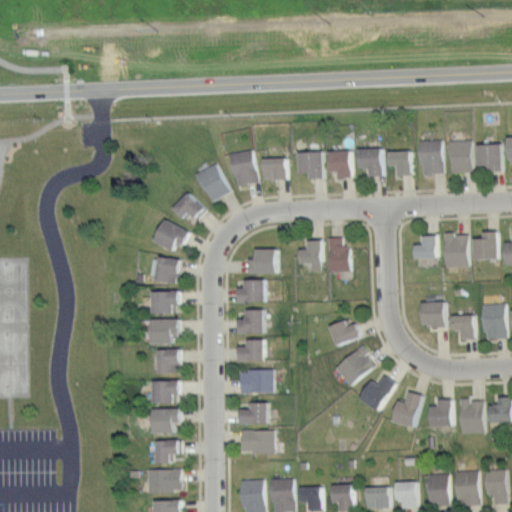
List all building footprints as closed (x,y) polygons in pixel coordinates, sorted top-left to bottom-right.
[(503,157),(511,156),(511,133),(503,133),(503,157)] [(421,139),(423,174),(448,173),(446,138),(421,139)] [(452,139),(453,172),(476,171),(474,138),(452,139)] [(480,143),(481,165),(491,164),(491,171),(506,170),(505,142),(480,143)] [(232,151),(256,147),(262,182),(241,186),(239,175),(236,175),(232,151)] [(361,147),(363,167),(372,167),(373,176),(387,175),(385,147),(361,147)] [(332,150),(332,171),(342,170),(342,176),(356,176),(354,149),(332,150)] [(392,150),(392,165),(400,164),(400,174),(415,174),(414,149),(392,150)] [(301,151),(303,172),(313,171),(313,177),(327,177),(327,150),(301,151)] [(266,158),(267,179),(292,178),(290,156),(266,158)] [(198,173),(219,161),(234,190),(215,201),(198,173)] [(177,206),(191,192),(209,208),(200,218),(192,211),(187,217),(177,206)] [(158,239),(169,217),(194,231),(187,243),(182,240),(176,249),(158,239)] [(511,226),(510,227),(510,239),(501,240),(502,261),(511,260),(511,226)] [(477,258),(503,258),(502,230),(486,230),(487,236),(477,237),(477,258)] [(446,232),(448,266),(472,266),(472,232),(446,232)] [(418,243),(419,257),(440,256),(441,234),(425,234),(426,242),(418,243)] [(330,236),(333,270),(354,269),(351,244),(346,244),(345,235),(330,236)] [(302,247),(304,262),(312,262),(312,268),(323,268),(323,261),(325,260),(325,240),(311,239),(311,247),(302,247)] [(252,258),(252,272),(280,272),(280,248),(259,247),(259,258),(252,258)] [(158,279),(162,255),(184,259),(179,281),(158,279)] [(241,287),(248,286),(248,278),(268,278),(269,300),(242,300),(241,287)] [(156,290),(156,312),(179,312),(179,302),(183,303),(183,289),(156,290)] [(426,300),(448,300),(450,325),(429,326),(429,323),(425,323),(426,300)] [(485,302),(509,302),(509,341),(491,340),(489,330),(486,330),(485,302)] [(242,317),(242,332),(267,332),(267,308),(251,308),(251,317),(242,317)] [(455,314),(456,328),(465,328),(465,338),(479,337),(478,313),(455,314)] [(156,318),(157,343),(176,342),(176,332),(182,332),(183,317),(156,318)] [(333,325),(339,344),(365,335),(360,322),(352,325),(350,319),(333,325)] [(241,345),(242,360),(268,359),(268,337),(250,338),(251,344),(241,345)] [(338,366),(353,384),(379,364),(369,354),(373,351),(365,344),(338,366)] [(161,347),(161,371),(183,371),(183,348),(161,347)] [(243,371),(243,393),(276,391),(276,368),(250,368),(250,370),(243,371)] [(363,397),(376,378),(383,383),(389,374),(400,382),(382,409),(363,397)] [(156,379),(156,401),(179,401),(179,394),(184,393),(183,379),(156,379)] [(403,397),(396,420),(418,427),(427,394),(413,390),(411,398),(403,397)] [(493,404),(494,421),(511,421),(511,395),(503,396),(503,402),(499,402),(499,404),(493,404)] [(463,396),(464,432),(488,431),(487,398),(473,399),(473,396),(463,396)] [(433,404),(435,425),(458,425),(457,397),(441,398),(441,404),(433,404)] [(243,408),(243,422),(270,422),(271,402),(256,401),(255,407),(243,408)] [(156,407),(157,432),(179,432),(178,421),(183,421),(183,407),(156,407)] [(244,427),(244,449),(254,450),(254,452),(276,451),(277,429),(244,427)] [(160,440),(159,461),(176,460),(176,452),(184,452),(184,440),(160,440)] [(151,468),(151,491),(176,491),(176,488),(184,487),(184,468),(151,468)] [(458,470),(461,504),(485,503),(483,468),(458,470)] [(488,468),(489,494),(496,494),(496,502),(511,502),(510,468),(488,468)] [(429,473),(431,505),(453,504),(452,472),(429,473)] [(243,478),(244,507),(247,507),(247,511),(269,511),(266,477),(243,478)] [(274,478),(274,501),(276,501),(276,511),(288,511),(299,511),(297,477),(274,478)] [(400,480),(400,499),(407,500),(407,506),(421,506),(421,480),(400,480)] [(335,483),(336,502),(343,502),(344,510),(358,509),(357,483),(335,483)] [(304,485),(304,500),(312,500),(312,510),(327,510),(326,484),(304,485)] [(370,486),(371,507),(395,507),(392,485),(370,486)] [(157,499),(157,511),(185,511),(185,499),(157,499)]
